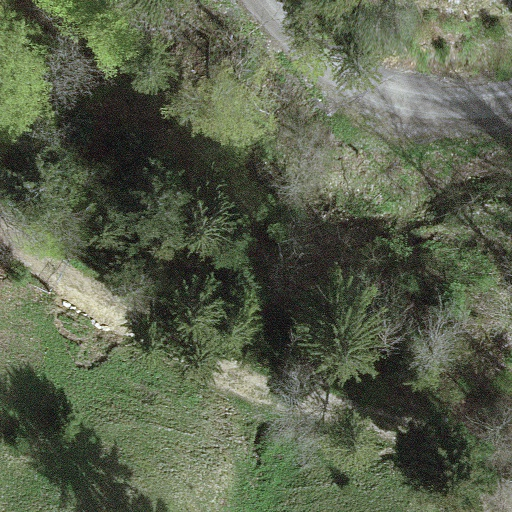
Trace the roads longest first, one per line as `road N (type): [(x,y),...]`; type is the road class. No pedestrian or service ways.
road 1 (track): [(0,224),(235,388),(340,410),(444,467),(500,511)]
road 2 (unclassified): [(259,0),(324,62),(386,91),(511,94)]
